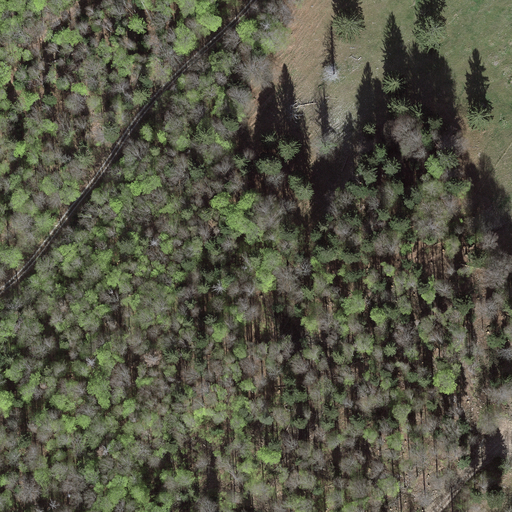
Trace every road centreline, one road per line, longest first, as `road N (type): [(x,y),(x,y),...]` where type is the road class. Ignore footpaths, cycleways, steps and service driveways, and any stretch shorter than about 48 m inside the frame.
road 1 (track): [(0,290),(30,262),(143,107),(254,0)]
road 2 (track): [(85,0),(0,94)]
